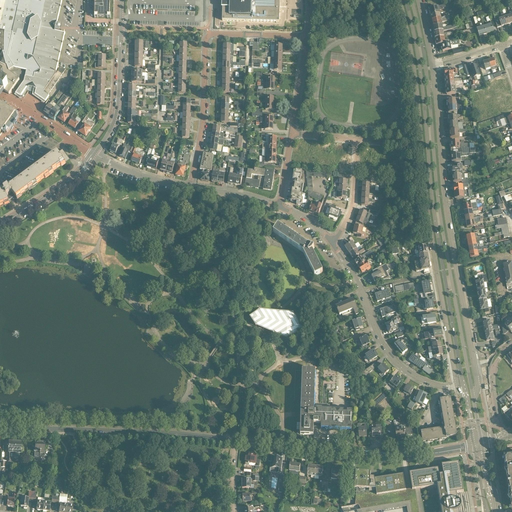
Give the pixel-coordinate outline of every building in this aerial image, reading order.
[(58,22),(62,0),(0,0),(0,30),(4,33),(4,38),(4,53),(2,52),(5,66),(6,66),(6,65),(9,71),(14,68),(27,70),(24,80),(16,93),(20,97),(27,88),(31,89),(36,90),(35,95),(45,102),(49,97),(43,93),(45,91),(46,88),(48,86),(50,84),(52,81),(53,79),(55,77),(56,75),(55,75),(57,68),(62,45),(65,34),(56,32),(50,30),(51,27),(52,21),(58,22)] [(96,0),(96,4),(95,4),(94,16),(95,16),(95,18),(98,18),(98,19),(98,18),(98,17),(108,18),(108,16),(109,16),(110,1),(108,1),(107,0),(96,0)] [(280,2),(279,0),(221,0),(221,8),(222,8),(222,21),(279,23),(279,9),(278,9),(278,2),(280,2)] [(430,16),(440,14),(439,11),(446,9),(446,8),(450,8),(449,3),(448,3),(446,4),(445,4),(445,5),(440,7),(429,10),(430,16)] [(501,27),(507,25),(504,18),(503,15),(502,11),(499,12),(502,18),(498,20),(499,23),(496,24),(497,28),(501,27)] [(431,21),(449,18),(449,17),(454,14),(453,12),(440,17),(440,14),(430,16),(431,21)] [(433,28),(442,26),(442,23),(450,22),(449,18),(431,21),(433,28)] [(484,27),(482,23),(478,24),(476,29),(479,37),(486,35),(484,27)] [(484,27),(486,35),(494,32),(491,24),(484,27)] [(443,31),(443,32),(456,28),(455,25),(443,29),(442,26),(433,28),(434,33),(443,31)] [(441,45),(445,44),(444,38),(435,39),(436,46),(441,45)] [(451,50),(452,51),(458,49),(457,45),(459,45),(458,41),(453,43),(448,44),(445,44),(441,45),(442,52),(451,50)] [(98,63),(105,63),(106,56),(101,56),(101,54),(93,54),(93,56),(95,56),(95,62),(98,63)] [(490,68),(491,71),(492,71),(497,69),(494,59),(488,61),(490,68)] [(0,133),(1,132),(5,134),(4,134),(5,132),(7,133),(9,130),(17,117),(17,113),(15,112),(0,101),(0,95),(3,91),(9,95),(19,80),(7,72),(6,67),(0,64),(0,133)] [(470,67),(471,72),(473,77),(474,77),(475,82),(477,81),(477,80),(476,77),(480,76),(479,72),(478,73),(475,65),(470,67)] [(445,78),(454,77),(453,74),(457,74),(457,69),(447,70),(447,72),(444,72),(445,78)] [(497,96),(508,92),(504,79),(493,83),(494,86),(496,85),(498,91),(496,92),(497,96)] [(459,87),(446,88),(447,95),(456,94),(455,91),(458,91),(460,91),(462,91),(461,87),(459,87)] [(55,108),(49,116),(54,120),(62,108),(60,106),(62,104),(64,104),(68,98),(64,96),(63,97),(61,99),(59,101),(57,106),(56,105),(55,108)] [(448,107),(461,106),(460,100),(459,100),(459,98),(452,99),(452,100),(447,101),(448,107)] [(501,105),(504,113),(511,111),(511,102),(511,98),(499,101),(500,105),(501,105)] [(65,122),(69,117),(71,118),(72,118),(71,118),(74,114),(77,110),(73,108),(78,102),(72,99),(58,119),(61,121),(64,124),(66,122),(65,122)] [(49,116),(55,108),(52,106),(54,103),(51,102),(44,113),(49,116)] [(448,117),(459,116),(464,116),(464,113),(461,113),(461,106),(448,107),(448,117)] [(71,118),(72,118),(73,119),(68,125),(75,130),(81,121),(80,120),(77,118),(78,117),(74,114),(71,118)] [(506,125),(509,124),(511,123),(511,116),(509,118),(507,115),(500,117),(501,120),(504,119),(506,125)] [(86,117),(84,119),(82,123),(84,125),(79,132),(86,137),(94,125),(94,124),(91,123),(87,121),(89,119),(86,117)] [(463,130),(463,123),(459,123),(460,124),(458,124),(449,124),(449,131),(463,130)] [(463,130),(449,131),(450,139),(460,138),(459,133),(466,133),(466,130),(463,130)] [(266,137),(269,137),(269,144),(276,144),(276,137),(272,137),(272,135),(266,134),(266,137)] [(235,143),(242,144),(243,138),(230,136),(230,138),(235,139),(235,143)] [(110,152),(116,155),(120,146),(121,146),(123,141),(118,139),(117,142),(117,143),(116,146),(113,145),(110,152)] [(134,146),(136,143),(131,140),(130,143),(129,143),(127,146),(128,146),(127,148),(124,146),(119,156),(120,157),(119,157),(123,159),(123,158),(126,159),(129,152),(131,153),(134,147),(134,146)] [(451,155),(470,154),(477,153),(476,148),(470,149),(469,144),(464,145),(464,142),(450,143),(451,155)] [(136,152),(137,149),(134,147),(131,153),(134,154),(132,162),(136,163),(136,165),(139,166),(139,164),(140,165),(144,154),(141,152),(140,154),(136,152)] [(151,170),(151,169),(156,170),(159,162),(160,158),(151,155),(152,150),(149,149),(149,150),(148,153),(146,158),(149,159),(146,167),(147,168),(147,169),(151,170)] [(0,208),(9,204),(8,200),(14,196),(16,199),(69,160),(62,150),(9,189),(8,188),(4,191),(5,193),(0,194),(0,208)] [(170,158),(170,159),(171,155),(168,154),(166,161),(163,161),(160,171),(166,173),(170,158)] [(211,172),(212,166),(213,155),(203,154),(200,170),(203,171),(210,172),(211,172)] [(454,162),(463,162),(463,157),(470,156),(470,154),(451,155),(452,162),(454,162)] [(191,157),(184,155),(182,163),(178,162),(176,172),(177,172),(176,176),(180,177),(180,176),(183,177),(184,172),(185,168),(185,165),(189,165),(191,157)] [(276,164),(276,157),(264,157),(262,157),(262,162),(258,162),(258,167),(265,167),(265,164),(276,164)] [(171,159),(170,159),(170,158),(166,173),(172,174),(175,164),(171,163),(171,164),(170,164),(171,159)] [(463,175),(462,164),(454,165),(452,165),(452,173),(456,173),(456,175),(463,175)] [(217,183),(219,171),(214,170),(214,167),(212,166),(211,172),(213,172),(211,182),(217,183)] [(234,185),(236,175),(232,175),(233,169),(230,168),(228,184),(234,185)] [(271,190),(272,190),(273,179),(274,172),(255,169),(254,172),(252,172),(253,171),(248,170),(246,179),(244,187),(258,189),(258,188),(263,189),(263,191),(271,192),(271,190)] [(236,175),(234,185),(240,186),(243,170),(240,170),(240,173),(236,172),(236,175)] [(302,172),(299,171),(294,170),(292,184),(293,184),(290,202),(297,203),(296,205),(301,206),(301,203),(302,204),(303,200),(302,200),(302,195),(301,195),(303,185),(303,184),(302,182),(300,182),(302,172)] [(208,182),(210,172),(203,171),(202,175),(201,181),(208,182)] [(463,185),(468,184),(468,180),(463,181),(463,182),(462,182),(462,179),(465,179),(464,174),(463,175),(456,175),(453,175),(453,183),(461,182),(462,185),(463,185)] [(338,181),(339,181),(339,187),(346,187),(346,181),(346,176),(338,176),(338,181)] [(463,192),(463,188),(469,188),(468,184),(463,185),(463,186),(453,187),(454,193),(463,192)] [(463,192),(454,193),(455,199),(456,199),(456,203),(464,200),(463,199),(472,196),(471,191),(463,192)] [(472,210),(482,208),(485,207),(485,205),(482,206),(481,200),(476,201),(477,203),(462,206),(463,212),(472,210)] [(321,206),(312,203),(309,212),(318,215),(321,206)] [(329,204),(329,205),(328,208),(331,209),(329,215),(338,218),(340,212),(335,210),(336,207),(329,204)] [(464,217),(473,216),(473,212),(481,211),(483,211),(482,208),(472,210),(463,212),(464,217)] [(377,212),(369,210),(368,214),(360,211),(358,217),(368,220),(370,215),(375,217),(377,217),(379,213),(377,212)] [(498,226),(507,224),(506,218),(502,219),(502,218),(501,216),(497,216),(497,217),(498,219),(500,219),(500,220),(497,220),(498,226)] [(366,225),(368,220),(358,217),(356,222),(363,225),(363,224),(366,225)] [(483,220),(465,223),(466,228),(471,227),(475,227),(475,223),(483,222),(483,220)] [(503,235),(509,234),(507,224),(498,226),(495,227),(495,230),(501,229),(502,233),(494,234),(494,237),(502,236),(503,235)] [(308,246),(278,225),(273,233),(303,253),(315,277),(322,273),(312,252),(314,249),(312,247),(313,246),(310,243),(308,245),(308,246)] [(365,229),(360,227),(355,226),(353,234),(357,235),(357,238),(365,240),(366,235),(362,234),(363,232),(364,233),(365,229)] [(479,242),(482,241),(482,239),(467,242),(468,247),(477,246),(479,245),(480,245),(479,242)] [(357,249),(355,246),(354,246),(352,243),(345,247),(349,254),(357,249)] [(417,256),(427,254),(426,247),(423,248),(422,245),(415,247),(417,256)] [(357,249),(349,254),(353,259),(360,255),(365,252),(363,249),(362,250),(360,247),(357,249)] [(488,250),(469,253),(470,258),(479,257),(478,254),(481,253),(482,254),(487,254),(487,253),(488,253),(488,250)] [(417,256),(416,256),(416,260),(417,260),(417,262),(421,262),(421,261),(428,260),(427,254),(417,256)] [(358,268),(371,259),(373,258),(371,256),(370,257),(370,256),(367,258),(365,255),(354,262),(355,263),(354,263),(356,266),(357,266),(358,268)] [(371,259),(358,268),(362,274),(367,271),(367,272),(375,266),(371,259)] [(428,260),(421,261),(421,262),(417,262),(414,263),(416,272),(423,271),(424,275),(430,273),(429,270),(430,268),(428,260)] [(383,266),(374,271),(372,272),(374,275),(371,276),(372,277),(371,277),(372,277),(374,281),(374,282),(375,283),(382,279),(382,281),(389,279),(386,272),(385,273),(384,270),(385,270),(383,266)] [(477,291),(485,290),(484,283),(487,283),(486,275),(478,276),(479,281),(475,282),(477,291)] [(425,295),(430,294),(428,283),(422,284),(424,291),(420,291),(421,298),(425,298),(425,295)] [(377,303),(381,301),(382,304),(391,301),(390,298),(389,295),(387,290),(375,294),(377,303)] [(479,301),(487,299),(486,297),(487,297),(487,293),(485,293),(485,290),(477,291),(478,301),(479,301)] [(487,299),(479,301),(480,311),(484,310),(485,314),(489,313),(489,309),(487,299)] [(345,303),(349,313),(354,311),(356,315),(358,314),(352,300),(345,303)] [(432,301),(427,302),(423,303),(423,304),(423,306),(423,307),(424,311),(433,309),(432,301)] [(342,316),(349,313),(345,303),(336,307),(339,316),(342,315),(342,316)] [(396,312),(394,306),(380,310),(382,318),(386,317),(386,318),(387,317),(386,315),(396,312)] [(295,334),(303,329),(293,314),(277,312),(259,311),(250,317),(256,327),(274,334),(287,339),(295,334)] [(434,316),(429,317),(421,318),(422,323),(423,322),(423,325),(436,323),(434,316)] [(397,319),(396,320),(391,322),(392,323),(385,326),(389,334),(393,332),(395,336),(400,334),(401,333),(400,332),(399,329),(400,329),(397,319)] [(360,320),(355,322),(350,323),(350,326),(353,325),(354,329),(353,329),(354,332),(359,330),(359,329),(363,328),(360,320)] [(484,332),(492,330),(494,330),(498,329),(498,327),(498,326),(491,327),(490,321),(483,322),(484,332)] [(430,340),(435,339),(435,338),(442,337),(442,336),(443,336),(442,333),(441,330),(430,332),(431,334),(429,334),(429,333),(424,334),(426,341),(430,340)] [(492,330),(484,332),(486,342),(494,340),(492,330)] [(366,337),(362,339),(358,341),(359,343),(358,344),(360,348),(361,347),(363,350),(367,348),(366,346),(367,346),(367,345),(369,344),(366,337)] [(400,342),(399,341),(394,345),(402,354),(407,350),(403,345),(408,342),(406,338),(400,342)] [(429,351),(441,349),(440,342),(436,343),(435,339),(430,340),(431,343),(432,343),(433,347),(428,348),(429,351)] [(441,349),(429,351),(429,354),(432,354),(433,359),(437,358),(436,357),(442,356),(441,349)] [(373,351),(369,354),(365,357),(368,362),(372,359),(372,360),(377,357),(373,351)] [(413,355),(409,361),(420,369),(421,367),(424,369),(423,370),(429,375),(432,372),(426,368),(428,365),(424,363),(425,360),(421,357),(420,360),(419,359),(413,355)] [(377,367),(374,364),(364,372),(361,375),(365,377),(372,371),(372,370),(377,367)] [(383,364),(379,368),(377,369),(384,376),(389,371),(383,364)] [(322,411),(322,410),(322,409),(320,409),(316,409),(316,412),(314,412),(315,372),(310,372),(310,369),(307,369),(307,372),(302,372),(300,435),(304,435),(304,436),(309,436),(309,435),(313,435),(313,424),(321,424),(321,429),(349,430),(351,430),(352,412),(349,411),(347,411),(347,413),(343,413),(343,411),(322,411)] [(395,377),(392,381),(389,385),(395,390),(399,384),(400,384),(400,383),(401,381),(395,377)] [(407,385),(405,390),(404,392),(410,396),(412,392),(414,389),(407,385)] [(420,392),(418,397),(415,402),(422,406),(427,395),(420,392)] [(441,412),(453,410),(452,405),(453,405),(453,402),(451,403),(451,398),(439,400),(441,412)] [(443,424),(455,422),(454,417),(455,417),(455,414),(453,414),(453,410),(441,412),(443,424)] [(511,422),(511,421),(511,414),(511,413),(510,413),(508,410),(503,414),(506,417),(506,416),(511,422)] [(446,438),(457,436),(456,429),(457,429),(457,426),(455,426),(455,422),(443,424),(444,428),(446,438)] [(366,437),(366,425),(357,425),(357,429),(359,429),(359,438),(366,437)] [(412,434),(411,426),(399,428),(399,429),(395,430),(396,440),(401,439),(401,440),(405,440),(405,436),(412,434)] [(446,439),(446,438),(444,428),(432,430),(434,441),(439,440),(439,441),(442,441),(442,440),(446,439)] [(380,438),(380,429),(372,430),(372,438),(380,438)] [(430,442),(434,441),(432,430),(420,432),(422,443),(427,442),(427,443),(430,443),(430,442)] [(21,443),(8,442),(8,446),(7,446),(7,464),(11,465),(11,459),(15,460),(15,453),(20,453),(20,452),(21,452),(22,451),(22,450),(22,449),(21,449),(20,449),(21,443)] [(32,443),(32,447),(34,446),(34,451),(33,451),(33,453),(34,453),(34,457),(44,457),(44,454),(45,454),(45,452),(44,452),(44,443),(35,443),(32,443)] [(259,467),(260,466),(260,461),(256,460),(256,456),(249,455),(249,458),(246,457),(245,465),(256,467),(259,467)] [(511,455),(507,457),(507,455),(503,456),(504,460),(505,460),(505,462),(504,462),(505,466),(506,466),(507,469),(504,470),(507,470),(507,473),(506,474),(506,477),(507,477),(508,479),(507,479),(507,482),(511,481),(511,455)] [(272,458),(271,462),(270,468),(272,469),(276,470),(276,473),(280,474),(282,459),(273,458),(272,458)] [(290,460),(290,465),(289,471),(299,472),(300,465),(293,464),(294,460),(290,460)] [(461,508),(461,507),(462,505),(462,503),(460,501),(460,500),(459,500),(458,499),(457,499),(456,494),(463,493),(463,492),(458,463),(442,466),(442,468),(442,471),(443,476),(440,476),(439,471),(439,469),(409,474),(411,481),(411,484),(412,489),(412,491),(420,489),(421,489),(427,488),(437,486),(439,494),(441,511),(458,511),(459,511),(459,510),(460,510),(460,509),(461,509),(461,508)] [(314,476),(315,466),(308,466),(307,475),(314,476)] [(323,467),(315,466),(314,476),(322,477),(323,467)] [(335,479),(336,480),(337,475),(341,476),(342,468),(336,467),(335,469),(332,468),(331,479),(335,480),(335,479)] [(406,491),(406,490),(405,486),(405,485),(403,475),(375,480),(374,480),(374,478),(370,478),(370,476),(371,473),(370,473),(355,472),(354,488),(354,489),(356,489),(357,489),(368,490),(369,490),(369,489),(375,490),(376,490),(376,491),(377,496),(378,496),(406,491)] [(251,480),(250,480),(245,480),(245,482),(242,482),(242,489),(254,489),(254,485),(251,485),(251,480)] [(12,493),(12,494),(11,499),(7,499),(6,507),(13,507),(14,504),(15,504),(16,494),(12,493)] [(32,501),(33,495),(29,494),(28,498),(21,497),(20,507),(24,507),(23,509),(27,509),(28,501),(32,501)] [(251,502),(250,495),(242,495),(243,503),(251,502)] [(65,511),(66,501),(67,499),(56,497),(55,504),(60,505),(58,511),(65,511)] [(66,501),(65,511),(71,511),(72,510),(75,510),(75,507),(72,507),(72,506),(73,502),(66,501)]
